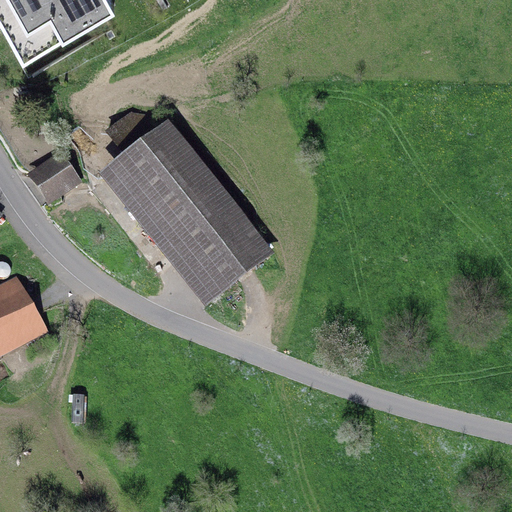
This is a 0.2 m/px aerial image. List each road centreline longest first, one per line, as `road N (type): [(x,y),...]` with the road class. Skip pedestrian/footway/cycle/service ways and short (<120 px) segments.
road 1 (residential): [(0,172),(77,271),(129,303),(386,413),(511,441)]
road 2 (residential): [(0,64),(71,69),(137,58),(194,36),(199,16),(191,0)]
